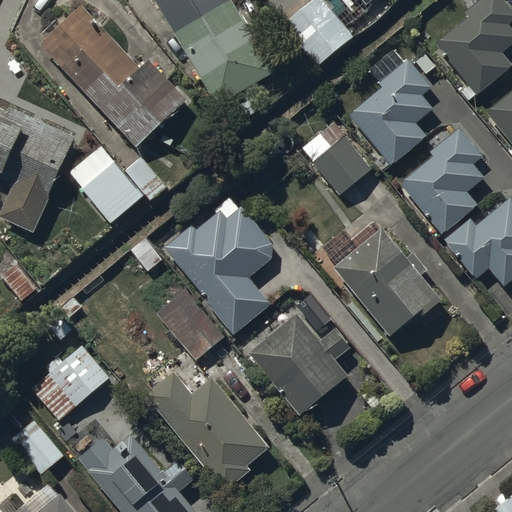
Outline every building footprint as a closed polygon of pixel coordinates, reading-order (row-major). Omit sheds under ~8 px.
[(155,0),(218,103),(273,71),(230,0),(155,0)] [(353,35),(322,0),(310,0),(283,22),(318,64),(353,35)] [(511,16),(511,10),(503,0),(479,0),(465,11),(469,15),(435,42),(476,93),(511,65),(500,51),(511,41),(511,26),(507,20),(511,16)] [(82,4),(40,42),(136,146),(187,99),(150,59),(140,67),(82,4)] [(382,86),(348,112),(368,137),(360,144),(368,153),(376,147),(382,154),(374,160),(383,171),(427,136),(415,121),(433,106),(423,93),(430,86),(408,59),(379,82),(382,86)] [(511,89),(485,111),(511,143),(511,89)] [(0,107),(0,168),(5,170),(1,178),(9,181),(8,184),(11,186),(0,210),(0,216),(33,231),(76,136),(9,106),(7,111),(0,107)] [(371,167),(334,121),(301,148),(338,194),(371,167)] [(434,154),(400,181),(440,232),(476,204),(466,191),(484,176),(472,161),(482,153),(461,127),(431,150),(434,154)] [(140,156),(125,169),(151,199),(166,186),(140,156)] [(115,161),(82,190),(110,224),(144,195),(115,161)] [(511,199),(510,197),(476,225),(470,217),(444,239),(477,278),(489,268),(504,285),(511,277),(511,199)] [(191,216),(157,245),(201,297),(199,298),(231,337),(273,302),(250,275),(271,258),(272,238),(242,203),(228,215),(219,204),(197,223),(191,216)] [(337,263),(333,266),(389,334),(409,318),(412,322),(441,299),(381,227),(379,229),(372,222),(331,256),(337,263)] [(54,224),(36,239),(58,266),(76,251),(54,224)] [(15,260),(0,271),(0,273),(21,300),(36,287),(15,260)] [(185,289),(157,312),(196,359),(224,336),(185,289)] [(298,312),(249,351),(299,412),(346,374),(334,359),(350,346),(334,327),(320,339),(298,312)] [(110,375),(82,344),(62,361),(57,356),(46,366),(50,371),(31,387),(60,420),(110,375)] [(269,445),(211,375),(191,391),(174,370),(144,394),(224,490),(251,468),(247,463),(269,445)] [(353,427),(383,403),(370,387),(340,411),(353,427)] [(64,454),(34,419),(11,438),(41,473),(64,454)] [(104,436),(78,457),(123,511),(192,511),(195,510),(180,491),(196,478),(178,457),(162,470),(132,433),(124,440),(122,438),(113,446),(104,436)] [(78,511),(62,491),(36,511),(78,511)] [(511,511),(511,492),(495,507),(498,511),(511,511)]
